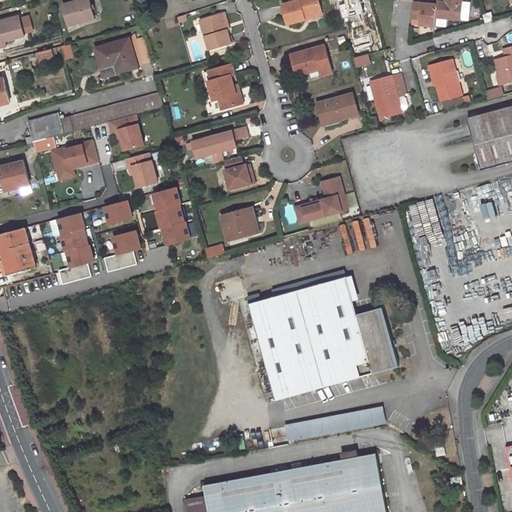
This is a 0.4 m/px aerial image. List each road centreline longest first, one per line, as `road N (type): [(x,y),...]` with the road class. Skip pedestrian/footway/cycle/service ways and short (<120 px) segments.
road 1 (unknown): [(183,511),(187,486),(219,465),(361,437),(394,447),(417,511)]
road 2 (unclassified): [(480,511),(467,390),(476,368),(511,343)]
road 3 (unknown): [(0,307),(175,260)]
road 4 (unknown): [(0,232),(102,200),(107,183),(96,132)]
road 5 (residential): [(243,0),(287,154)]
road 6 (unknown): [(511,173),(454,181),(364,164)]
road 7 (residential): [(403,0),(400,51),(487,27)]
road 8 (unclassified): [(0,387),(51,511)]
